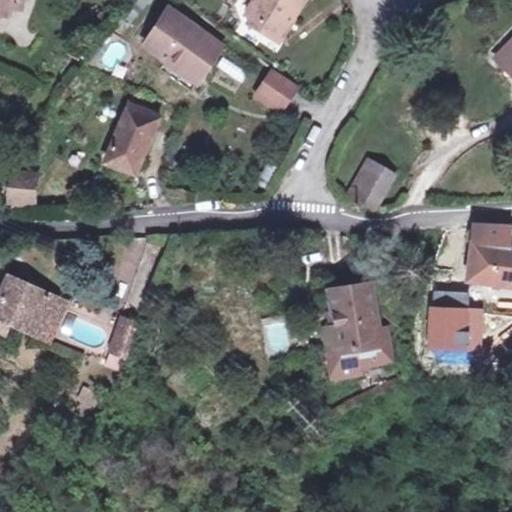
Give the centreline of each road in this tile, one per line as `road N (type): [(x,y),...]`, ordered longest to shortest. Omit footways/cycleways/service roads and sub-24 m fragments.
road 1 (unclassified): [(0,228),(278,216),(300,206)]
road 2 (unclassified): [(300,206),(392,0)]
road 3 (residential): [(300,206),(367,222),(511,209)]
